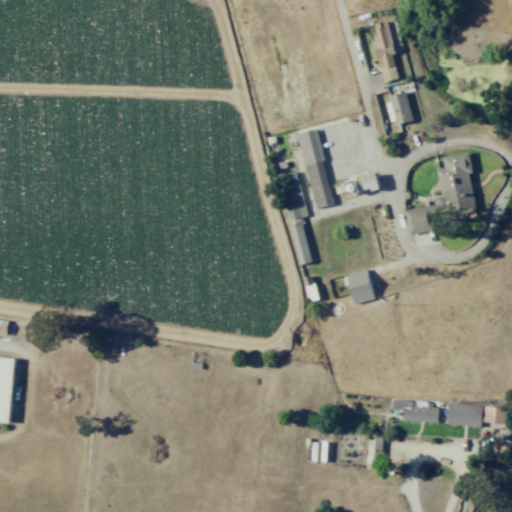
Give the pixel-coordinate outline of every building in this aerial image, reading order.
[(398,78),(387,20),(373,23),(376,39),(372,40),(375,59),(379,58),(384,81),(398,78)] [(388,96),(396,124),(413,120),(405,91),(388,96)] [(299,132),(314,208),(332,204),(317,129),(299,132)] [(408,234),(435,229),(433,215),(475,208),(469,173),(473,172),(469,152),(441,157),(443,167),(436,168),(441,196),(435,197),(436,204),(404,210),(408,234)] [(366,191),(380,187),(376,174),(362,177),(366,191)] [(299,264),(311,261),(301,217),(306,215),(303,201),(285,205),(299,264)] [(346,274),(354,304),(374,298),(366,268),(346,274)] [(310,301),(319,299),(315,283),(305,285),(310,301)] [(14,358),(0,356),(0,421),(10,422),(14,358)] [(438,402),(392,401),(392,409),(402,409),(402,420),(438,421),(438,402)] [(481,426),(482,405),(448,403),(447,425),(481,426)] [(482,421),(504,424),(507,409),(485,405),(482,421)] [(382,437),(369,437),(368,463),(381,463),(382,437)]
